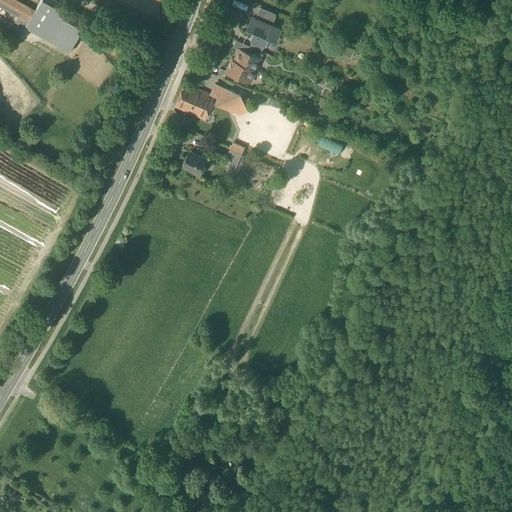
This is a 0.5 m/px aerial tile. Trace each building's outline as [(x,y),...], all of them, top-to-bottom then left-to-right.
[(86,19),(61,5),(52,0),(39,0),(33,12),(12,0),(0,0),(0,5),(18,16),(27,21),(24,28),(39,36),(68,52),(77,36),(86,19)] [(255,18),(272,25),(276,14),(260,7),(255,18)] [(18,16),(14,22),(24,28),(27,21),(18,16)] [(264,44),(265,45),(268,36),(276,39),(280,28),(272,25),(255,18),(252,16),(248,27),(255,30),(251,39),(252,40),(264,44)] [(244,49),(246,44),(236,39),(233,46),(239,48),(244,49)] [(264,44),(252,40),(250,45),(252,46),(258,49),(259,45),(263,47),(264,44)] [(244,49),(250,52),(252,46),(250,45),(246,44),(244,49)] [(239,48),(234,60),(255,69),(260,56),(250,52),(244,49),(239,48)] [(250,82),(255,69),(234,60),(232,59),(227,70),(226,72),(236,76),(250,82)] [(217,74),(234,81),(236,76),(226,72),(227,70),(220,67),(217,74)] [(220,97),(225,87),(215,83),(212,93),(217,96),(220,97)] [(176,105),(205,118),(214,96),(185,84),(176,105)] [(225,97),(229,108),(243,102),(242,99),(240,93),(225,87),(220,97),(222,98),(225,97)] [(220,97),(217,96),(216,103),(229,108),(225,97),(222,98),(220,97)] [(243,102),(246,109),(252,106),(248,97),(242,99),(243,102)] [(243,102),(229,108),(239,112),(247,109),(246,109),(243,102)] [(337,152),(341,143),(320,135),(316,144),(337,152)] [(230,149),(236,151),(239,145),(233,142),(230,149)] [(244,147),(239,145),(236,151),(241,153),(244,147)] [(182,166),(200,174),(207,159),(194,153),(193,157),(187,154),(182,166)] [(8,479),(0,474),(0,475),(0,483),(4,486),(8,479)]
